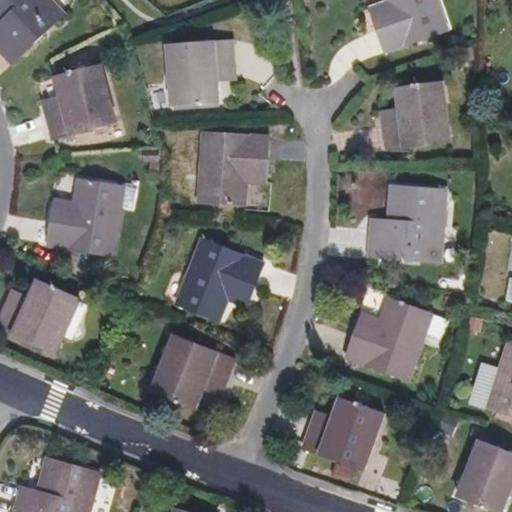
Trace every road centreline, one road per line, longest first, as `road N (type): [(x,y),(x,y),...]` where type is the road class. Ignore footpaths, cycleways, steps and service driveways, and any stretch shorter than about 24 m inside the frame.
road 1 (residential): [(228,478),(291,320),(322,114)]
road 2 (residential): [(228,478),(3,385)]
